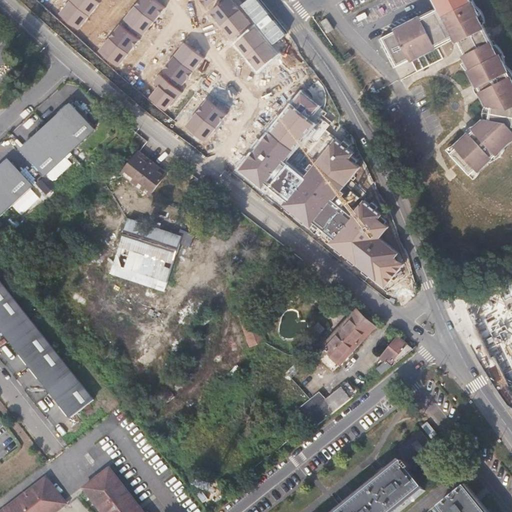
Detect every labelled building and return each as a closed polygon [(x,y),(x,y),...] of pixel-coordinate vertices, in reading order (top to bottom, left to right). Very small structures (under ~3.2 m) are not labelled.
[(79,28),(90,16),(71,0),(69,0),(60,11),(79,28)] [(71,0),(90,16),(100,3),(96,0),(71,0)] [(155,21),(166,9),(155,0),(139,0),(136,4),(155,21)] [(225,0),(212,12),(222,24),(241,8),(234,0),(225,0)] [(476,0),(437,0),(443,9),(398,32),(398,31),(381,39),(395,68),(456,38),(471,69),(470,70),(487,106),(486,109),(485,114),(486,118),(457,145),(460,147),(453,153),(472,174),(478,168),(482,170),(511,142),(511,72),(502,52),(500,54),(480,14),(482,12),(476,0)] [(443,9),(437,0),(433,0),(437,8),(396,28),(398,31),(398,32),(443,9)] [(145,33),(155,21),(136,4),(125,17),(145,33)] [(222,24),(232,37),(252,21),(241,8),(222,24)] [(328,17),(322,21),(329,33),(336,29),(328,17)] [(129,53),(139,40),(120,24),(110,36),(129,53)] [(238,44),(248,56),(268,40),(258,28),(238,44)] [(118,65),(129,53),(110,36),(99,48),(118,65)] [(248,56),(258,69),(278,53),(268,40),(248,56)] [(194,71),(205,59),(185,43),(175,55),(194,71)] [(184,84),(194,71),(175,55),(164,67),(184,84)] [(176,99),(182,92),(161,74),(155,81),(160,86),(176,99)] [(166,111),(176,99),(160,86),(151,98),(166,111)] [(270,131),(296,151),(317,124),(311,119),(322,106),(303,91),(270,131)] [(218,128),(228,116),(209,100),(199,112),(218,128)] [(71,102),(18,151),(44,179),(48,175),(68,157),(97,130),(71,102)] [(207,141),(218,128),(199,112),(188,124),(207,141)] [(239,169),(263,190),(268,184),(287,162),(296,151),(270,131),(239,169)] [(315,168),(343,189),(361,165),(352,159),(356,154),(336,139),(315,168)] [(451,151),(453,153),(460,147),(457,145),(451,151)] [(151,195),(168,172),(140,151),(123,173),(151,195)] [(68,157),(48,175),(54,182),(74,164),(68,157)] [(9,161),(0,169),(0,221),(15,208),(32,191),(35,188),(9,161)] [(307,178),(287,162),(268,184),(289,201),(307,178)] [(285,206),(312,228),(334,200),(343,189),(315,168),(307,178),(289,201),(285,206)] [(475,177),(482,170),(478,168),(472,174),(475,177)] [(40,199),(32,191),(15,208),(22,216),(40,199)] [(353,216),(334,200),(316,223),(335,238),(353,216)] [(366,200),(353,216),(335,238),(332,243),(386,287),(405,264),(396,257),(400,252),(383,237),(391,226),(382,218),(384,214),(366,200)] [(167,291),(182,245),(191,248),(195,235),(182,230),(179,238),(130,221),(112,273),(167,291)] [(0,278),(0,327),(71,420),(94,402),(0,278)] [(288,295),(299,285),(292,278),(281,288),(288,295)] [(240,315),(243,323),(245,331),(252,346),(267,341),(255,309),(240,315)] [(335,370),(375,326),(358,310),(317,354),(335,370)] [(383,374),(414,349),(409,345),(399,337),(383,357),(387,361),(378,368),(383,374)] [(293,378),(303,367),(297,362),(287,373),(293,378)] [(335,412),(352,399),(358,394),(349,383),(343,388),(327,400),(320,393),(296,412),(312,431),(335,412)] [(427,420),(421,425),(432,438),(438,433),(427,420)] [(270,429),(262,421),(254,429),(263,436),(270,429)] [(258,440),(248,429),(237,438),(247,450),(258,440)] [(422,430),(418,432),(434,453),(438,450),(422,430)] [(434,453),(418,432),(394,451),(401,461),(338,511),(400,511),(426,492),(410,472),(434,453)] [(143,511),(111,469),(99,478),(102,483),(89,493),(103,511),(143,511)] [(59,511),(69,505),(48,477),(45,480),(61,501),(49,511),(59,511)] [(89,493),(102,483),(99,478),(85,489),(89,493)] [(49,511),(61,501),(45,480),(1,511),(49,511)] [(438,509),(440,511),(489,511),(469,485),(438,509)] [(209,499),(201,489),(196,492),(204,503),(209,499)]
